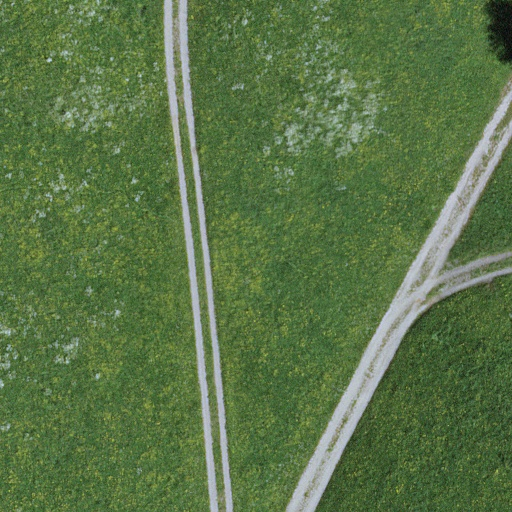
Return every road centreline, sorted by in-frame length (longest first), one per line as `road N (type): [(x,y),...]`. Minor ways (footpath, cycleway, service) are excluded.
road 1 (track): [(219,511),(177,0)]
road 2 (track): [(511,112),(305,511)]
